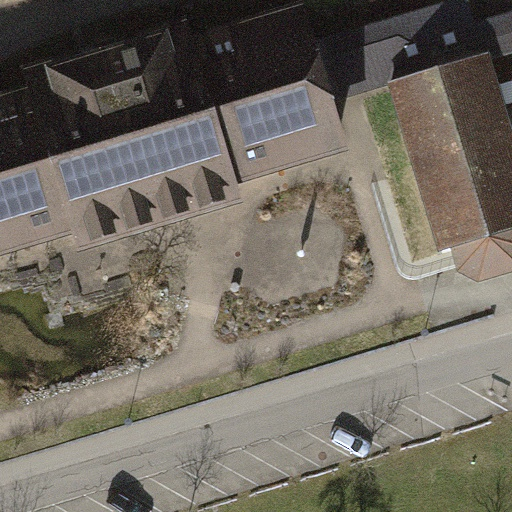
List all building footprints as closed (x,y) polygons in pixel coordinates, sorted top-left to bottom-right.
[(389,80),(493,51),(484,20),(478,0),(455,0),(320,38),(336,95),(389,80)] [(511,11),(484,20),(495,58),(511,53),(511,11)] [(0,111),(0,254),(82,232),(86,246),(250,200),(246,185),(353,155),(336,95),(320,38),(314,16),(200,48),(196,35),(29,83),(34,102),(0,111)] [(493,51),(389,80),(438,258),(455,254),(460,274),(483,286),(511,277),(511,116),(495,58),(493,51)] [(313,220),(299,218),(285,220),(272,227),(263,237),(258,251),(257,265),(262,279),(271,290),(283,297),(297,300),(312,298),(324,291),(334,280),(339,267),(339,252),(335,239),(326,228),(313,220)]
